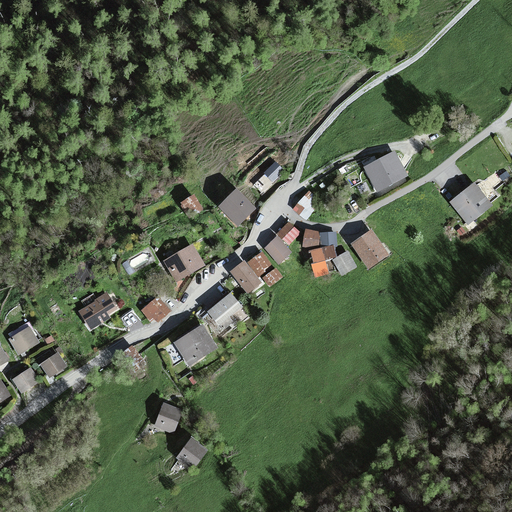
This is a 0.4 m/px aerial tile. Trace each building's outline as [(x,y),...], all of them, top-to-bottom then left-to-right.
[(395,149),(364,166),(378,190),(408,174),(395,149)] [(285,171),(276,162),(253,184),(262,193),(285,171)] [(475,182),(450,201),(468,225),(493,205),(475,182)] [(236,188),(218,206),(238,226),(256,208),(236,188)] [(307,193),(293,210),(305,219),(319,202),(307,193)] [(202,207),(193,194),(181,203),(191,216),(202,207)] [(286,225),(277,236),(288,246),(298,235),(286,225)] [(319,234),(304,231),(301,253),(309,255),(315,279),(329,275),(325,263),(338,259),(335,234),(319,234)] [(371,232),(351,246),(368,271),(388,257),(371,232)] [(276,240),(264,251),(276,266),(289,256),(276,240)] [(193,244),(164,260),(175,281),(205,265),(193,244)] [(338,259),(332,263),(341,277),(357,268),(348,253),(338,259)] [(262,254),(248,264),(266,289),(280,279),(262,254)] [(243,262),(229,273),(247,296),(260,285),(243,262)] [(96,301),(80,312),(91,330),(110,318),(108,315),(118,309),(107,292),(95,300),(96,301)] [(230,292),(207,312),(219,325),(242,305),(230,292)] [(157,295),(142,311),(150,318),(152,316),(159,324),(172,311),(157,295)] [(202,325),(176,343),(191,365),(218,347),(202,325)] [(29,328),(9,341),(19,357),(39,344),(29,328)] [(52,335),(45,339),(48,344),(55,341),(52,335)] [(144,358),(133,344),(122,353),(133,367),(144,358)] [(0,346),(0,365),(8,361),(0,346)] [(58,354),(39,366),(49,380),(67,369),(58,354)] [(31,369),(14,379),(22,392),(39,381),(31,369)] [(0,380),(0,404),(11,397),(0,380)] [(183,410),(162,403),(154,427),(174,434),(183,410)] [(191,437),(176,457),(194,470),(209,451),(191,437)]
